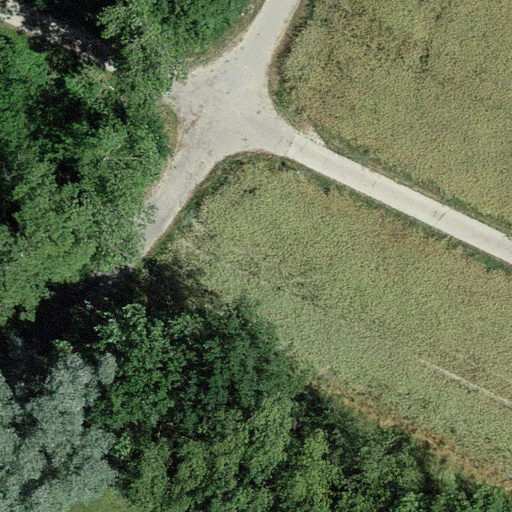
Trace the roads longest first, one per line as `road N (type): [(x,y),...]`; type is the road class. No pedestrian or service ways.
road 1 (unclassified): [(511,248),(227,111)]
road 2 (unclassified): [(227,111),(0,11)]
road 3 (track): [(0,378),(127,255)]
road 4 (unclassified): [(284,0),(227,111)]
